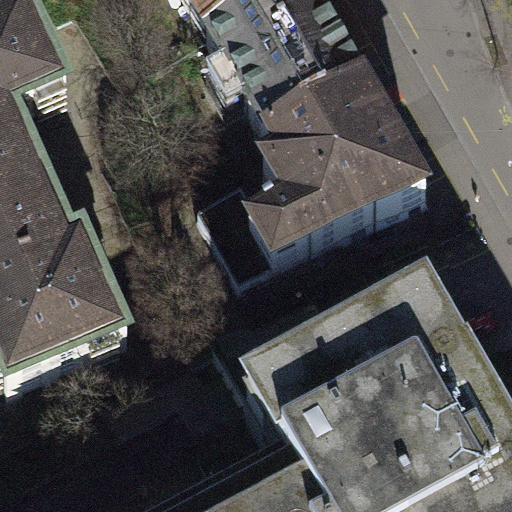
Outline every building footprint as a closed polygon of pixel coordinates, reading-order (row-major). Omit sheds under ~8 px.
[(181,0),(205,44),(283,0),(181,0)] [(264,149),(362,94),(309,0),(283,0),(205,44),(224,79),(205,90),(226,127),(245,116),(264,149)] [(25,15),(0,25),(0,149),(18,141),(12,126),(64,101),(25,15)] [(362,94),(264,149),(279,180),(195,224),(236,299),(424,207),(362,94)] [(0,287),(70,256),(18,141),(0,149),(0,287)] [(83,252),(70,256),(0,287),(0,390),(6,404),(126,350),(83,252)] [(511,511),(511,452),(508,454),(428,314),(244,420),(264,455),(283,488),(239,511),(511,511)] [(229,511),(199,460),(108,511),(229,511)]
